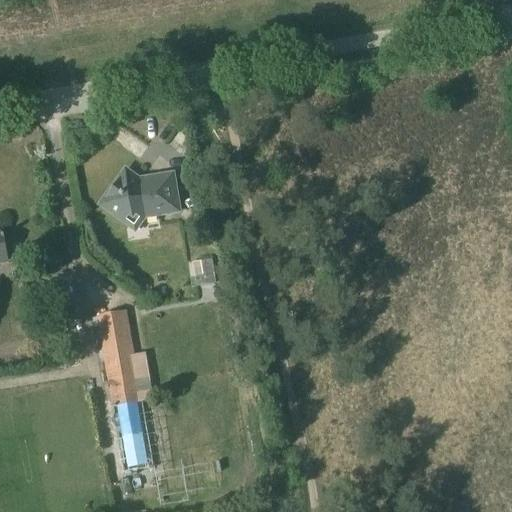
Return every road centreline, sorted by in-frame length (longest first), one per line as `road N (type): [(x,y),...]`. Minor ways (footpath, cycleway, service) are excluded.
road 1 (unclassified): [(0,107),(511,18)]
road 2 (track): [(312,511),(221,68)]
